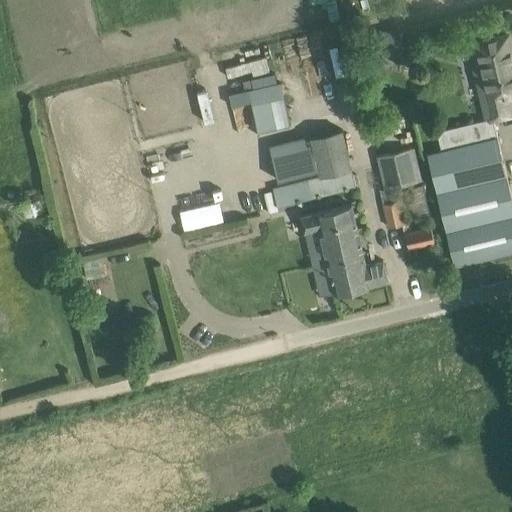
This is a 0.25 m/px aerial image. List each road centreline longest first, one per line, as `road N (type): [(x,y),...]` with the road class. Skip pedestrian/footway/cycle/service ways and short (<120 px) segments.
road 1 (track): [(0,415),(287,341)]
road 2 (unclassified): [(287,341),(503,289)]
